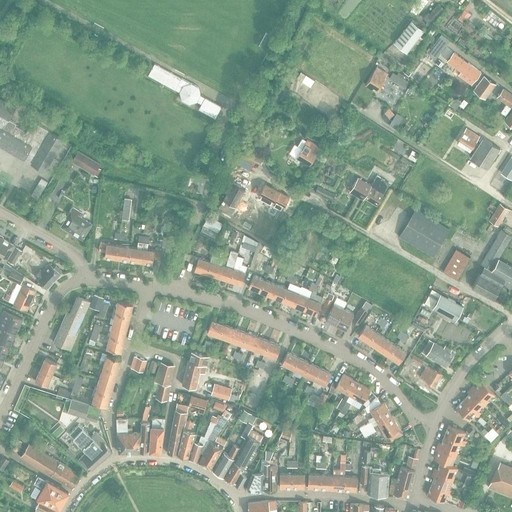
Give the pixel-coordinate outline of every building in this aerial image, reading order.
[(446,0),(430,0),(422,11),(434,19),(447,0),(446,0)] [(468,3),(461,12),(469,18),(476,9),(468,3)] [(411,20),(393,42),(407,53),(424,30),(411,20)] [(436,42),(427,54),(435,59),(443,48),(436,42)] [(453,52),(447,60),(461,71),(458,75),(471,84),(481,72),(480,71),(453,52)] [(191,84),(183,86),(179,84),(181,79),(154,64),(148,75),(180,92),(182,100),(189,104),(197,101),(201,104),(199,108),(215,117),(221,107),(201,95),(198,87),(191,84)] [(315,81),(318,74),(304,66),(300,73),(315,81)] [(366,85),(376,91),(387,74),(377,67),(366,85)] [(403,78),(404,75),(399,72),(397,74),(393,72),(389,77),(405,88),(409,82),(403,78)] [(278,86),(289,91),(292,83),(287,81),(289,77),(283,74),(278,86)] [(484,74),(474,89),(485,97),(496,83),(484,74)] [(511,94),(503,88),(497,96),(506,104),(500,112),(505,115),(510,107),(511,105),(511,94)] [(0,127),(10,133),(16,123),(9,119),(16,107),(0,97),(0,127)] [(459,105),(463,108),(468,102),(464,99),(459,105)] [(395,129),(401,118),(395,115),(389,125),(395,129)] [(0,127),(0,144),(24,158),(25,157),(32,161),(32,162),(44,170),(62,138),(51,131),(33,120),(27,130),(25,129),(25,130),(16,125),(17,123),(16,123),(10,133),(0,127)] [(457,142),(470,150),(479,136),(466,127),(457,142)] [(395,143),(401,147),(406,140),(400,137),(395,143)] [(470,158),(487,168),(500,148),(483,137),(470,158)] [(296,157),(308,165),(319,148),(302,138),(297,146),(301,148),(296,157)] [(246,146),(240,157),(257,167),(264,156),(246,146)] [(72,161),(94,174),(100,163),(78,150),(72,161)] [(511,155),(511,156),(501,172),(502,173),(511,179),(511,176),(511,155)] [(219,207),(231,214),(245,189),(242,187),(246,180),(234,173),(230,180),(232,182),(219,207)] [(363,197),(377,205),(390,183),(377,175),(371,184),(358,177),(349,191),(362,199),(363,197)] [(31,194),(38,198),(48,181),(41,177),(31,194)] [(258,195),(282,209),(289,196),(265,183),(258,195)] [(314,192),(330,200),(333,194),(317,186),(314,192)] [(126,191),(124,212),(131,213),(133,192),(126,191)] [(489,220),(497,225),(508,209),(500,203),(489,220)] [(80,216),(82,212),(73,207),(70,211),(61,226),(82,238),(91,223),(80,216)] [(398,236),(433,256),(449,229),(415,209),(398,236)] [(200,232),(215,240),(218,233),(217,232),(222,223),(207,216),(200,232)] [(511,266),(498,258),(511,236),(501,230),(480,264),(484,266),(472,288),(493,299),(505,278),(511,282),(511,266)] [(97,235),(95,254),(109,256),(112,237),(97,235)] [(0,236),(0,259),(5,262),(15,245),(0,236)] [(112,237),(109,256),(122,258),(125,239),(112,237)] [(125,239),(122,258),(136,260),(138,241),(125,239)] [(138,241),(136,260),(149,262),(152,243),(138,241)] [(152,243),(149,262),(163,264),(166,245),(152,243)] [(209,252),(217,254),(219,248),(211,245),(209,252)] [(264,257),(275,259),(277,249),(266,246),(264,257)] [(8,261),(14,264),(22,250),(16,247),(8,261)] [(443,271),(456,280),(470,257),(456,249),(443,271)] [(229,280),(237,254),(238,252),(231,250),(226,266),(221,264),(218,277),(229,280)] [(237,256),(229,280),(241,284),(247,266),(241,264),(243,258),(237,256)] [(206,273),(210,261),(198,257),(195,270),(206,273)] [(218,277),(221,264),(223,260),(211,257),(210,261),(206,273),(218,277)] [(56,265),(54,267),(49,263),(42,270),(41,269),(35,274),(39,278),(38,278),(47,286),(62,270),(56,265)] [(8,277),(20,283),(24,276),(11,270),(8,277)] [(260,291),(265,279),(253,274),(248,286),(260,291)] [(271,296),(276,284),(265,279),(260,291),(271,296)] [(430,281),(426,298),(434,300),(438,284),(430,281)] [(14,303),(27,309),(35,289),(22,284),(14,303)] [(282,300),(287,288),(276,284),(271,296),(282,300)] [(293,305),(298,293),(287,288),(282,300),(293,305)] [(309,297),(304,309),(305,310),(316,314),(321,302),(323,296),(316,293),(316,292),(312,290),(309,297)] [(321,310),(326,313),(334,295),(328,292),(321,310)] [(304,309),(309,297),(298,293),(293,305),(304,309)] [(432,307),(455,320),(462,306),(440,293),(432,307)] [(95,295),(92,303),(100,305),(102,298),(95,295)] [(62,326),(55,343),(68,348),(75,332),(82,317),(89,301),(78,296),(71,312),(70,316),(67,315),(62,326)] [(335,300),(326,319),(336,324),(344,308),(347,301),(337,296),(335,300)] [(423,301),(421,307),(429,310),(431,304),(423,301)] [(119,303),(115,321),(128,324),(133,306),(119,303)] [(352,320),(358,324),(367,311),(361,307),(352,320)] [(344,308),(336,324),(345,329),(353,313),(344,308)] [(0,325),(16,332),(22,319),(4,310),(0,319),(0,325)] [(219,336),(224,324),(212,319),(207,332),(219,336)] [(115,321),(110,340),(124,343),(128,324),(115,321)] [(230,340),(235,328),(224,324),(219,336),(230,340)] [(368,342),(376,331),(365,324),(358,335),(368,342)] [(0,341),(10,346),(16,332),(0,325),(0,341)] [(404,332),(400,338),(404,341),(411,329),(408,327),(404,332)] [(242,345),(246,332),(235,328),(230,340),(242,345)] [(378,349),(386,338),(376,331),(368,342),(378,349)] [(253,349),(257,337),(246,332),(242,345),(253,349)] [(411,341),(415,344),(420,336),(415,334),(411,341)] [(264,353),(269,341),(257,337),(253,349),(264,353)] [(388,355),(396,345),(386,338),(378,349),(388,355)] [(445,346),(443,348),(429,339),(421,351),(446,366),(453,354),(450,352),(451,350),(445,346)] [(213,352),(216,344),(206,340),(203,348),(213,352)] [(0,356),(4,359),(10,346),(0,341),(0,356)] [(269,341),(264,353),(276,357),(280,345),(269,341)] [(396,345),(388,355),(399,363),(406,352),(396,345)] [(103,347),(99,360),(118,366),(122,352),(103,347)] [(199,372),(205,373),(208,356),(191,352),(189,360),(188,360),(182,384),(195,388),(199,372)] [(293,369),(299,357),(287,352),(282,363),(293,369)] [(40,354),(35,367),(52,374),(58,361),(40,354)] [(415,355),(413,360),(421,364),(426,366),(420,377),(434,386),(442,373),(427,364),(428,363),(415,355)] [(134,356),(131,367),(134,368),(142,371),(146,359),(138,357),(134,356)] [(303,374),(309,363),(299,357),(293,369),(303,374)] [(491,366),(499,366),(498,358),(490,359),(491,366)] [(99,360),(96,374),(114,379),(118,366),(99,360)] [(151,361),(148,371),(155,372),(158,363),(151,361)] [(155,380),(158,381),(171,385),(174,370),(174,365),(162,361),(155,380)] [(314,380),(320,368),(309,363),(303,374),(314,380)] [(35,367),(29,380),(47,387),(52,374),(35,367)] [(320,368),(314,380),(325,385),(331,373),(320,368)] [(248,391),(257,395),(265,377),(256,373),(248,391)] [(96,374),(92,387),(110,392),(114,379),(96,374)] [(286,382),(289,376),(285,374),(279,387),(282,389),(286,382)] [(338,415),(357,382),(343,374),(338,384),(334,382),(329,390),(333,392),(336,388),(345,393),(338,403),(343,406),(338,415)] [(167,399),(171,385),(158,381),(157,386),(159,386),(157,397),(167,399)] [(473,390),(486,402),(494,394),(481,381),(473,390)] [(343,406),(338,415),(342,417),(344,415),(348,409),(351,403),(354,398),(363,403),(363,402),(367,406),(377,397),(376,396),(372,391),(370,389),(357,382),(343,406)] [(497,383),(492,388),(497,392),(501,388),(497,383)] [(25,384),(14,409),(18,411),(29,386),(25,384)] [(511,401),(511,389),(508,385),(502,389),(511,401)] [(211,395),(237,402),(239,396),(229,393),(230,390),(214,386),(211,395)] [(92,387),(88,400),(106,406),(110,392),(92,387)] [(473,390),(464,398),(477,411),(478,410),(486,402),(473,390)] [(315,406),(321,409),(328,394),(322,391),(315,406)] [(189,405),(189,406),(200,409),(199,413),(203,414),(207,400),(192,396),(189,405)] [(67,397),(63,410),(67,411),(68,408),(73,410),(72,413),(92,419),(97,420),(98,416),(101,408),(89,404),(71,399),(67,397)] [(370,422),(360,428),(362,432),(373,426),(372,426),(377,423),(378,423),(392,415),(383,401),(381,403),(377,397),(367,406),(365,408),(368,412),(370,410),(373,416),(368,419),(370,422)] [(464,399),(456,407),(469,420),(475,413),(479,417),(481,414),(482,414),(478,410),(477,411),(464,398),(464,399)] [(194,440),(188,457),(198,460),(201,453),(204,454),(211,441),(208,439),(224,408),(223,407),(224,404),(215,400),(213,407),(221,410),(219,414),(218,413),(217,416),(213,415),(211,421),(205,437),(202,435),(199,442),(194,440)] [(184,429),(186,420),(189,406),(189,405),(177,402),(168,453),(178,454),(184,429)] [(141,432),(140,452),(148,451),(150,423),(147,423),(148,414),(150,406),(146,405),(143,413),(143,418),(142,418),(141,432)] [(211,441),(204,454),(199,461),(211,468),(223,447),(227,440),(218,435),(223,427),(232,413),(224,408),(208,439),(211,441)] [(271,418),(280,422),(284,413),(276,409),(271,418)] [(244,410),(240,418),(247,422),(248,419),(253,422),(256,416),(244,410)] [(499,415),(508,424),(510,422),(501,413),(499,415)] [(392,415),(378,423),(386,437),(388,435),(391,440),(402,434),(392,415)] [(498,433),(508,424),(499,415),(496,418),(502,423),(496,430),(498,433)] [(140,452),(141,432),(133,432),(132,427),(128,427),(128,418),(117,418),(118,452),(140,452)] [(150,451),(161,452),(165,418),(153,418),(152,427),(150,451)] [(184,429),(178,454),(188,457),(194,440),(197,432),(191,431),(192,428),(193,422),(190,421),(186,420),(184,429)] [(245,438),(250,429),(253,425),(249,422),(241,436),(245,438)] [(461,442),(462,439),(465,431),(448,425),(444,435),(461,442)] [(471,425),(467,430),(471,434),(475,430),(471,425)] [(279,437),(290,440),(291,435),(292,429),(292,428),(283,426),(279,437)] [(373,426),(362,432),(365,437),(375,431),(373,426)] [(484,435),(489,439),(496,431),(492,427),(484,435)] [(83,428),(73,438),(78,442),(78,443),(84,448),(87,451),(84,454),(78,460),(79,461),(88,470),(92,468),(92,467),(112,450),(105,443),(106,442),(96,431),(91,436),(88,432),(87,433),(83,428)] [(245,438),(240,447),(224,476),(240,487),(246,476),(241,473),(243,468),(245,469),(262,436),(250,429),(245,438)] [(467,441),(462,439),(461,442),(444,435),(440,447),(456,453),(460,444),(465,446),(467,441)] [(21,455),(72,488),(81,475),(29,442),(21,455)] [(224,476),(240,447),(233,443),(227,454),(223,452),(212,469),(224,476)] [(440,447),(435,459),(440,461),(441,461),(452,465),(456,453),(440,447)] [(265,462),(269,462),(269,460),(272,453),(266,453),(265,459),(262,459),(261,473),(253,473),(246,487),(248,490),(264,490),(265,475),(265,462)] [(0,459),(0,468),(3,470),(10,460),(3,456),(0,459)] [(511,465),(499,460),(488,486),(511,495),(511,465)] [(392,478),(389,492),(408,497),(416,464),(416,463),(407,461),(406,467),(400,466),(397,479),(392,478)] [(440,461),(436,472),(453,479),(457,467),(452,465),(441,461),(440,461)] [(265,475),(264,490),(276,490),(276,473),(277,473),(277,465),(269,465),(269,462),(265,462),(265,475)] [(368,482),(369,467),(361,466),(360,482),(368,482)] [(467,475),(470,469),(464,466),(461,473),(467,475)] [(369,467),(368,482),(368,492),(387,493),(389,472),(381,472),(381,467),(369,467)] [(302,473),(301,487),(315,488),(316,468),(302,468),(302,473)] [(316,468),(315,488),(329,488),(330,469),(316,468)] [(330,469),(329,488),(343,489),(343,469),(330,469)] [(343,469),(343,489),(357,489),(357,470),(343,469)] [(283,472),(282,486),(301,487),(302,473),(283,472)] [(431,484),(448,491),(447,493),(452,495),(453,491),(454,491),(449,489),(453,479),(436,472),(432,483),(431,484)] [(38,498),(40,499),(59,509),(69,492),(38,475),(34,482),(44,488),(38,498)] [(9,486),(21,492),(24,486),(13,479),(9,486)] [(431,484),(427,495),(444,501),(447,493),(448,491),(431,484)] [(57,511),(59,509),(40,499),(36,507),(42,510),(40,511),(57,511)] [(249,511),(270,511),(270,508),(277,508),(277,500),(269,500),(248,502),(249,511)] [(362,511),(363,511),(368,511),(369,504),(362,503),(350,503),(349,511),(362,511)]
